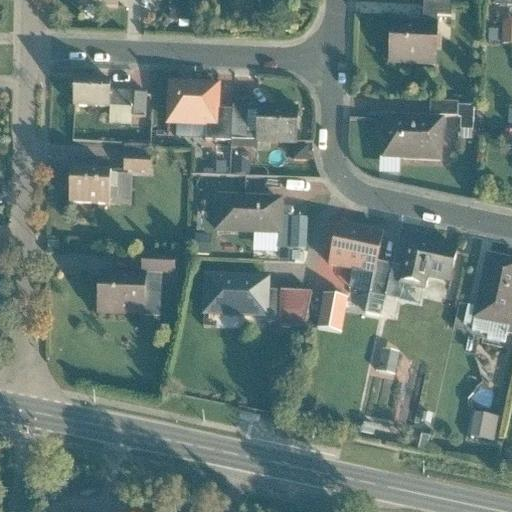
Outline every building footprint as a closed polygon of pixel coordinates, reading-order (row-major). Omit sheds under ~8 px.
[(116,0),(78,0),(78,11),(116,12),(116,0)] [(511,0),(492,0),(493,9),(511,9),(511,0)] [(195,6),(170,5),(169,26),(194,26),(195,6)] [(451,6),(422,6),(421,24),(435,24),(435,20),(450,21),(451,6)] [(421,24),(391,23),(390,70),(436,71),(438,24),(435,24),(421,24)] [(511,25),(503,25),(502,47),(511,48),(511,47),(511,25)] [(73,113),(109,114),(110,96),(110,85),(74,84),(73,113)] [(219,87),(169,85),(167,129),(205,130),(218,131),(219,114),(219,87)] [(148,97),(110,96),(109,114),(109,129),(136,130),(136,121),(148,121),(148,97)] [(428,121),(445,121),(458,121),(459,106),(428,105),(428,121)] [(255,146),(256,115),(219,114),(218,131),(205,130),(205,144),(238,146),(255,146)] [(298,117),(256,115),(255,146),(298,147),(298,117)] [(445,121),(428,121),(383,120),(382,164),(444,165),(445,121)] [(511,147),(511,134),(502,134),(502,147),(511,147)] [(156,151),(126,149),(124,175),(154,177),(156,151)] [(133,179),(71,178),(70,210),(133,210),(133,179)] [(285,204),(217,201),(216,237),(275,240),(284,240),(284,223),(285,204)] [(284,240),(275,240),(274,255),(310,256),(311,224),(284,223),(284,240)] [(327,269),(376,281),(380,266),(387,239),(337,227),(327,269)] [(213,241),(196,240),(195,258),(212,259),(213,241)] [(459,253),(411,241),(404,272),(400,288),(424,294),(427,284),(450,290),(459,253)] [(256,242),(256,257),(270,257),(269,242),(256,242)] [(141,277),(174,278),(174,259),(141,258),(141,277)] [(511,263),(485,258),(471,325),(509,332),(511,333),(511,330),(511,263)] [(380,266),(376,281),(372,300),(396,305),(400,288),(404,272),(380,266)] [(144,320),(145,279),(100,279),(100,320),(144,320)] [(264,321),(269,321),(269,296),(269,280),(204,279),(203,320),(264,321)] [(309,297),(269,296),(269,321),(264,321),(264,326),(279,327),(279,330),(309,331),(309,297)] [(400,358),(381,354),(377,375),(396,379),(400,358)] [(500,423),(474,418),(469,443),(495,448),(500,423)]
